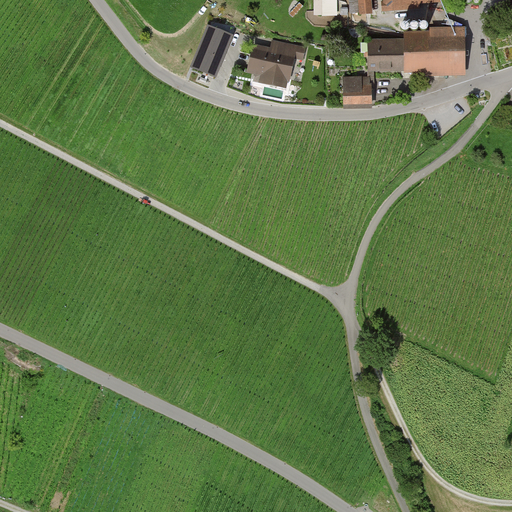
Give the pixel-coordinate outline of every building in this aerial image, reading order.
[(339,15),(338,0),(315,0),(315,15),(339,15)] [(444,0),(348,0),(350,18),(446,11),(444,0)] [(402,43),(403,77),(464,76),(463,33),(402,34),(402,43)] [(287,95),(297,48),(271,43),(269,52),(252,49),(245,78),(259,80),(257,88),(287,95)] [(367,77),(403,77),(402,43),(367,43),(367,77)] [(370,81),(342,80),(342,111),(370,111),(370,81)]
